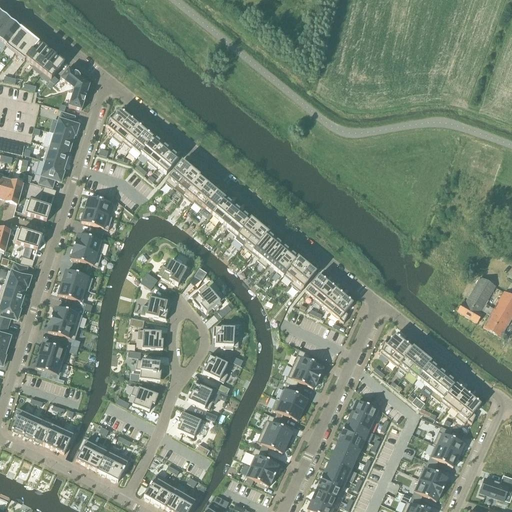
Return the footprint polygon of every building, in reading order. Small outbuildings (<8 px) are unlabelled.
[(2,15),(0,17),(0,36),(11,23),(2,15)] [(11,23),(0,36),(0,42),(6,48),(20,30),(11,23)] [(20,30),(6,48),(15,55),(29,37),(21,31),(21,30),(20,30)] [(29,37),(15,55),(24,62),(26,61),(25,60),(38,44),(30,38),(29,37)] [(38,44),(25,60),(26,61),(33,67),(46,51),(38,45),(39,45),(38,44)] [(46,51),(33,67),(42,74),(55,58),(46,51)] [(55,58),(42,74),(51,81),(64,65),(55,58)] [(68,69),(60,80),(74,91),(89,86),(80,78),(75,74),(68,69)] [(54,78),(50,83),(54,86),(58,82),(54,78)] [(74,91),(68,108),(81,112),(84,104),(84,105),(86,98),(89,86),(74,91)] [(108,118),(105,127),(114,135),(115,135),(128,119),(124,115),(123,114),(122,115),(119,112),(112,121),(108,118)] [(55,136),(72,142),(73,137),(75,137),(77,128),(71,126),(73,119),(61,115),(55,136)] [(114,135),(111,139),(120,146),(122,145),(121,144),(136,126),(132,122),(131,121),(128,119),(115,135),(114,135)] [(136,126),(121,144),(122,145),(130,151),(132,150),(131,149),(145,133),(140,129),(139,128),(136,126)] [(145,133),(131,149),(132,150),(140,157),(141,156),(140,155),(153,140),(148,136),(149,136),(148,135),(147,135),(145,133)] [(48,149),(67,155),(72,142),(55,136),(53,135),(48,149)] [(153,140),(140,155),(141,156),(148,162),(149,162),(161,147),(153,140)] [(148,162),(147,164),(156,171),(157,169),(170,154),(161,147),(149,162),(148,162)] [(47,148),(42,163),(46,164),(63,169),(67,155),(48,149),(47,148)] [(170,154),(157,169),(166,176),(178,161),(170,154)] [(181,163),(165,183),(174,191),(190,171),(181,163)] [(46,164),(39,185),(51,189),(54,182),(60,184),(63,174),(62,174),(63,169),(46,164)] [(190,171),(174,191),(182,198),(198,179),(199,180),(199,179),(190,171)] [(1,177),(0,182),(0,200),(5,202),(11,184),(12,180),(2,177),(1,177)] [(198,179),(182,198),(192,206),(193,204),(207,187),(206,186),(206,185),(200,180),(199,180),(198,179)] [(5,202),(5,203),(17,206),(22,186),(11,184),(5,202)] [(207,187),(193,204),(202,211),(203,210),(203,209),(216,194),(215,193),(215,192),(209,187),(208,187),(207,187)] [(44,189),(42,195),(54,199),(56,192),(44,189)] [(216,194),(203,209),(203,210),(212,217),(225,201),(224,200),(217,194),(217,195),(217,194),(217,195),(217,194),(217,195),(216,194)] [(85,209),(84,211),(109,219),(113,207),(111,206),(113,202),(105,200),(104,204),(89,199),(87,204),(87,203),(85,209)] [(225,201),(212,217),(220,223),(233,208),(225,201)] [(26,202),(22,215),(46,223),(50,209),(26,202)] [(233,208),(220,223),(228,230),(241,215),(233,208)] [(82,220),(81,224),(96,229),(95,235),(101,237),(103,231),(108,233),(112,219),(109,219),(84,211),(83,214),(82,219),(82,220)] [(228,230),(226,232),(235,239),(249,222),(241,215),(228,230)] [(235,239),(233,241),(242,248),(259,228),(250,221),(249,222),(235,239)] [(259,228),(242,248),(251,255),(267,236),(268,237),(268,236),(259,228)] [(0,254),(3,255),(9,233),(8,233),(0,230),(0,254)] [(17,230),(12,244),(37,252),(41,238),(17,230)] [(76,240),(73,248),(99,256),(103,244),(99,242),(101,237),(95,235),(93,240),(79,236),(77,240),(76,240)] [(267,236),(251,255),(258,261),(259,262),(274,243),(268,237),(267,236)] [(258,261),(257,263),(265,270),(268,266),(267,266),(282,249),(274,243),(259,262),(258,261)] [(72,257),(71,261),(85,266),(83,271),(90,273),(91,268),(97,269),(101,256),(99,256),(73,248),(71,256),(72,257)] [(282,249),(267,266),(268,266),(275,272),(289,255),(282,249)] [(289,255),(275,272),(283,279),(284,277),(283,277),(297,261),(296,260),(289,255)] [(22,258),(20,265),(32,268),(34,262),(22,258)] [(297,261),(283,277),(284,277),(292,284),(306,267),(305,267),(305,266),(299,260),(299,261),(299,260),(299,261),(298,260),(298,261),(297,260),(296,260),(297,261)] [(162,268),(157,276),(161,279),(160,281),(169,286),(171,284),(177,287),(182,280),(184,281),(189,273),(170,263),(166,270),(162,268)] [(4,286),(4,287),(24,293),(26,288),(27,288),(30,279),(24,277),(26,269),(14,265),(12,273),(8,272),(4,286)] [(292,284),(290,286),(300,294),(315,275),(314,274),(314,273),(308,268),(307,268),(306,267),(292,284)] [(62,282),(61,284),(86,292),(86,293),(88,294),(93,281),(88,279),(90,273),(83,271),(81,277),(66,272),(64,277),(64,276),(62,282)] [(147,275),(143,280),(154,287),(157,282),(147,275)] [(318,277),(305,293),(313,301),(327,284),(324,282),(325,282),(323,281),(318,277)] [(480,279),(464,305),(480,314),(481,312),(490,317),(494,310),(493,310),(492,310),(485,306),(495,288),(480,279)] [(143,280),(140,285),(150,292),(154,287),(143,280)] [(59,293),(58,297),(73,302),(72,308),(78,310),(80,304),(82,305),(86,293),(86,292),(61,284),(60,287),(58,292),(59,293)] [(327,284),(313,301),(322,307),(335,291),(333,289),(332,288),(331,288),(327,284)] [(3,286),(0,293),(0,301),(20,307),(24,293),(4,287),(4,286),(3,286)] [(194,302),(192,303),(199,311),(201,310),(206,316),(212,310),(214,312),(220,306),(221,305),(220,304),(223,300),(217,293),(213,296),(204,286),(198,292),(201,296),(194,302)] [(335,291),(322,307),(330,314),(343,298),(341,296),(340,295),(335,291)] [(490,317),(483,329),(500,339),(511,318),(511,297),(504,293),(494,310),(490,317)] [(142,307),(140,317),(162,322),(165,323),(167,312),(165,312),(167,304),(158,302),(159,300),(149,298),(147,308),(142,307)] [(343,298),(330,314),(343,325),(347,316),(345,314),(352,305),(349,303),(348,302),(343,298)] [(0,326),(7,328),(10,319),(16,321),(19,312),(18,312),(20,307),(0,301),(0,326)] [(462,304),(457,313),(476,325),(482,315),(480,314),(464,305),(462,304)] [(227,306),(218,315),(222,319),(231,311),(227,306)] [(53,313),(50,321),(78,330),(82,317),(76,316),(78,310),(72,308),(70,314),(55,309),(54,313),(53,313)] [(131,320),(129,327),(142,330),(144,323),(131,320)] [(49,330),(47,334),(62,339),(60,344),(67,346),(68,341),(74,343),(78,330),(50,321),(48,329),(49,330)] [(213,329),(213,340),(215,340),(214,348),(223,348),(223,351),(233,351),(233,349),(238,349),(238,339),(233,339),(234,325),(225,325),(225,330),(216,329),(213,329)] [(0,351),(5,353),(10,339),(4,337),(7,328),(0,326),(0,351)] [(138,332),(137,342),(142,342),(141,351),(160,352),(162,352),(163,341),(160,341),(161,334),(138,332)] [(381,353),(379,355),(388,362),(403,344),(398,340),(399,340),(398,339),(397,339),(394,337),(387,346),(383,343),(380,352),(381,353)] [(38,355),(38,357),(63,365),(67,353),(65,352),(67,346),(60,344),(58,350),(43,345),(41,350),(40,349),(39,355),(38,355)] [(403,344),(388,362),(397,369),(398,368),(397,368),(411,351),(411,350),(407,347),(406,346),(403,344)] [(411,351),(397,368),(398,368),(407,376),(408,374),(408,373),(421,357),(412,349),(411,350),(411,351)] [(297,358),(292,368),(319,380),(322,373),(321,372),(322,369),(308,362),(310,357),(299,352),(296,358),(297,358)] [(36,366),(35,370),(50,375),(49,381),(55,383),(57,377),(59,378),(59,377),(65,379),(69,367),(63,366),(63,365),(38,357),(37,360),(35,365),(36,366)] [(206,368),(202,375),(223,385),(227,376),(223,374),(227,367),(210,358),(208,357),(204,367),(206,368)] [(231,357),(229,363),(240,368),(243,363),(231,357)] [(421,357),(408,373),(408,374),(417,381),(429,365),(430,365),(431,364),(421,357)] [(136,362),(135,371),(140,372),(139,381),(157,383),(160,383),(161,373),(158,372),(159,365),(136,362)] [(429,365),(417,381),(425,387),(438,372),(430,365),(429,365)] [(287,378),(284,384),(289,387),(295,390),(298,384),(312,391),(314,388),(315,388),(319,380),(292,368),(287,379),(287,378)] [(438,372),(425,387),(433,394),(446,379),(438,372)] [(433,394),(430,398),(439,405),(440,404),(454,386),(446,379),(433,394)] [(191,396),(187,403),(208,412),(212,403),(208,401),(211,394),(195,386),(193,385),(188,395),(191,396)] [(218,385),(216,391),(227,396),(229,391),(218,385)] [(454,386),(440,404),(448,411),(450,409),(449,409),(463,392),(460,390),(459,389),(454,386)] [(278,401),(278,402),(303,413),(304,410),(303,410),(306,405),(305,405),(306,401),(293,395),(295,390),(289,387),(286,392),(283,391),(278,401)] [(134,388),(130,397),(135,398),(132,406),(149,413),(152,405),(154,406),(158,396),(155,396),(134,388)] [(463,392),(449,409),(450,409),(457,415),(458,416),(471,399),(469,397),(468,396),(467,396),(463,392)] [(414,401),(412,404),(420,411),(424,406),(415,399),(414,401)] [(457,415),(454,419),(464,426),(467,423),(471,426),(475,417),(473,415),(480,406),(477,404),(476,403),(471,399),(458,416),(457,415)] [(118,400),(115,405),(126,411),(129,405),(118,400)] [(276,400),(271,411),(277,414),(274,419),(280,422),(283,417),(296,423),(298,420),(299,420),(301,415),(303,413),(278,402),(278,401),(276,400)] [(357,403),(352,414),(372,423),(377,412),(357,403)] [(16,422),(11,432),(11,433),(12,433),(12,434),(17,437),(18,435),(22,437),(31,418),(17,411),(13,420),(16,422)] [(205,413),(203,419),(214,424),(217,418),(205,413)] [(180,425),(177,432),(193,439),(201,422),(184,415),(182,414),(178,424),(180,425)] [(352,414),(348,423),(368,433),(372,423),(352,414)] [(266,422),(261,433),(288,445),(289,443),(288,443),(291,438),(290,437),(292,434),(278,428),(280,422),(274,419),(269,417),(267,423),(266,422)] [(22,437),(21,438),(22,438),(22,439),(28,441),(28,440),(32,442),(41,422),(31,418),(22,437)] [(32,442),(33,443),(32,443),(38,446),(39,445),(42,447),(51,427),(41,422),(32,442)] [(345,426),(342,433),(363,442),(368,433),(348,423),(346,427),(345,426)] [(42,447),(44,448),(44,447),(53,451),(63,430),(52,425),(51,427),(42,447)] [(438,434),(432,446),(434,447),(435,447),(459,458),(460,456),(462,450),(461,450),(463,446),(449,439),(451,433),(440,429),(438,434)] [(63,430),(53,451),(64,456),(74,434),(63,430)] [(261,433),(256,444),(262,447),(259,452),(265,455),(268,450),(282,456),(283,452),(284,453),(286,448),(287,448),(288,445),(261,433)] [(340,440),(339,443),(359,452),(363,442),(342,433),(339,439),(340,440)] [(86,441),(75,463),(86,468),(96,449),(97,447),(86,441)] [(339,443),(334,453),(354,462),(359,452),(339,443)] [(199,446),(196,452),(206,458),(209,452),(199,446)] [(429,459),(427,464),(435,468),(438,463),(452,470),(454,465),(455,466),(458,460),(459,458),(435,447),(434,447),(429,459)] [(96,449),(86,468),(95,472),(94,473),(96,473),(106,454),(105,454),(96,449)] [(106,454),(96,473),(100,475),(100,476),(105,479),(106,478),(118,455),(108,449),(105,454),(106,454)] [(254,457),(249,467),(274,479),(277,471),(276,470),(278,467),(263,460),(265,455),(259,452),(254,450),(251,456),(254,457)] [(334,453),(330,463),(350,472),(354,462),(334,453)] [(118,455),(106,478),(111,480),(110,481),(115,484),(116,483),(117,484),(122,473),(123,473),(124,471),(129,460),(118,455)] [(330,463),(325,473),(345,482),(350,472),(330,463)] [(423,469),(417,482),(419,483),(420,482),(442,492),(445,485),(444,484),(446,480),(433,474),(435,468),(427,464),(424,470),(423,469)] [(247,479),(244,485),(251,488),(253,482),(268,489),(269,486),(270,486),(274,479),(249,467),(245,478),(247,479)] [(323,475),(320,482),(341,492),(345,482),(325,473),(324,476),(323,475)] [(149,488),(143,498),(145,499),(144,500),(149,503),(150,502),(154,504),(164,486),(165,486),(167,482),(156,475),(151,485),(150,485),(149,488)] [(484,481),(479,495),(502,503),(507,490),(511,491),(511,481),(503,478),(500,486),(484,481)] [(318,489),(316,492),(336,501),(341,492),(320,482),(317,488),(318,489)] [(413,494),(411,499),(419,503),(422,498),(435,504),(437,500),(438,500),(442,492),(420,482),(419,483),(414,494),(413,494)] [(164,486),(154,504),(154,505),(154,506),(159,509),(160,508),(163,510),(174,491),(165,486),(164,486)] [(163,510),(165,511),(167,511),(175,511),(184,497),(174,491),(163,510)] [(316,492),(312,502),(332,511),(336,501),(316,492)] [(184,497),(175,511),(189,511),(196,501),(185,495),(184,497)] [(406,504),(402,511),(424,511),(417,509),(419,503),(411,499),(408,505),(406,504)] [(312,502),(307,511),(331,511),(332,511),(312,502)]
